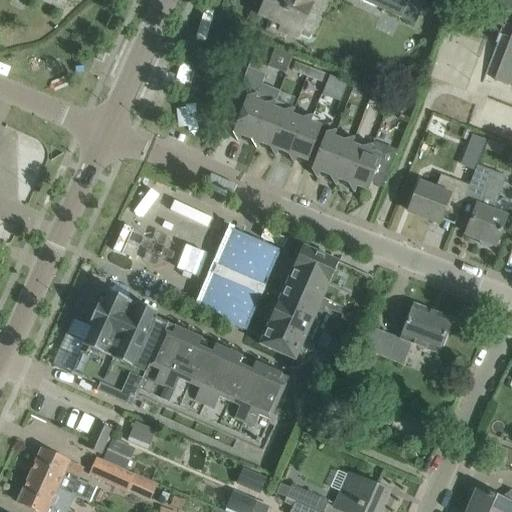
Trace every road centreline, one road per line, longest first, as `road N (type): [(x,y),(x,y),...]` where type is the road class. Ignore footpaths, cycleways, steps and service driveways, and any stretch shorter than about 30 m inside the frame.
road 1 (tertiary): [(511,298),(105,133)]
road 2 (tertiary): [(0,360),(105,133)]
road 3 (residential): [(428,511),(511,325)]
road 4 (unclassified): [(105,133),(166,0)]
